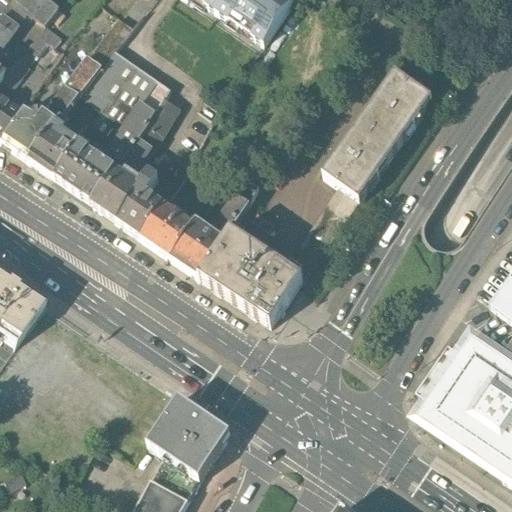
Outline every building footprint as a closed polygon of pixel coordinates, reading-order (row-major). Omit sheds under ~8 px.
[(0,0),(0,62),(32,23),(4,0),(0,0)] [(63,16),(44,0),(4,0),(32,23),(47,35),(49,32),(63,16)] [(173,0),(264,67),(304,13),(285,0),(173,0)] [(151,25),(122,62),(158,89),(172,98),(176,93),(198,58),(151,25)] [(47,35),(2,89),(0,90),(12,100),(51,51),(56,56),(64,46),(49,32),(47,35)] [(122,62),(105,83),(87,107),(106,121),(81,154),(100,168),(158,89),(122,62)] [(52,184),(57,188),(81,154),(61,141),(87,107),(105,83),(89,72),(36,138),(19,162),(25,166),(52,184)] [(397,83),(361,135),(397,160),(433,108),(397,83)] [(172,98),(158,89),(100,168),(121,182),(130,188),(151,157),(158,161),(193,105),(176,93),(172,98)] [(0,149),(1,150),(19,127),(0,115),(0,149)] [(1,150),(19,162),(36,138),(19,127),(1,150)] [(361,212),(397,160),(361,135),(325,187),(361,212)] [(57,188),(96,214),(121,182),(100,168),(81,154),(57,188)] [(96,214),(121,232),(144,197),(130,188),(121,182),(96,214)] [(226,254),(236,241),(264,201),(240,183),(200,236),(226,254)] [(121,232),(146,249),(170,217),(154,206),(163,193),(153,185),(144,197),(121,232)] [(146,249),(176,269),(200,236),(170,217),(146,249)] [(176,269),(202,287),(226,254),(200,236),(176,269)] [(236,241),(226,254),(202,287),(220,299),(256,323),(274,336),(305,289),(236,241)] [(511,280),(489,311),(511,328),(511,344),(508,351),(499,362),(473,344),(419,423),(511,486),(511,280)] [(37,310),(0,286),(0,334),(14,344),(37,310)] [(230,440),(179,406),(147,452),(163,463),(199,487),(230,440)] [(163,463),(151,486),(188,506),(199,487),(163,463)] [(22,485),(16,471),(0,478),(0,484),(4,493),(22,485)] [(151,486),(136,511),(184,511),(188,506),(151,486)]
